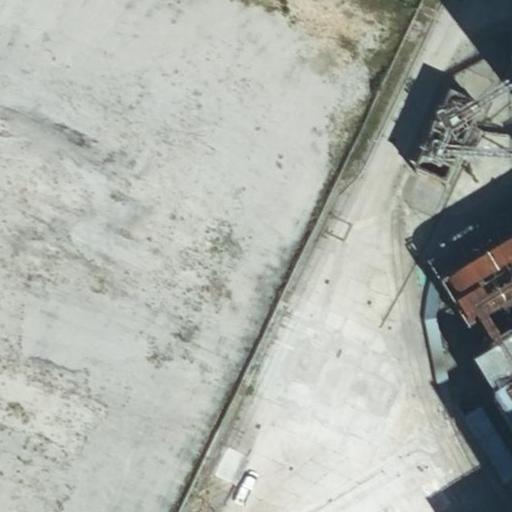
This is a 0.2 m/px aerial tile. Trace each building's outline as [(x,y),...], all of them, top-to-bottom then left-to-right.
[(480,110),(449,97),(413,175),(444,189),(480,110)] [(511,249),(460,281),(455,284),(445,291),(456,310),(511,275),(511,249)] [(511,467),(469,397),(451,408),(499,488),(511,480),(511,467)] [(511,434),(511,398),(496,408),(511,434)] [(222,447),(207,477),(228,487),(242,457),(222,447)]
